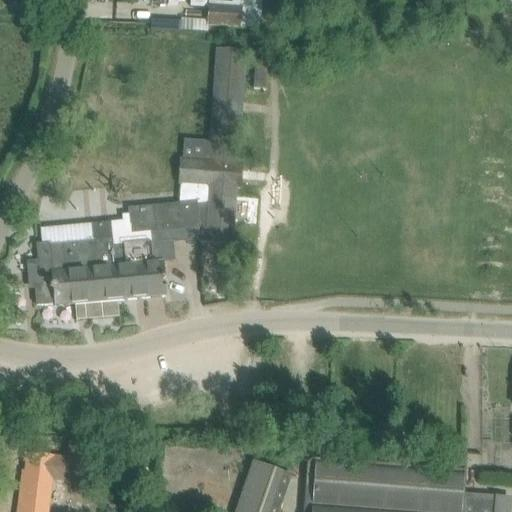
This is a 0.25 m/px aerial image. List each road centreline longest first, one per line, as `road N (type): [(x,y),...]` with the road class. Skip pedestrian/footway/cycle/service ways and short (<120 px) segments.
road 1 (unclassified): [(0,351),(67,361),(256,322)]
road 2 (unclassified): [(511,330),(256,322)]
road 3 (unclassified): [(0,223),(53,119),(73,0)]
